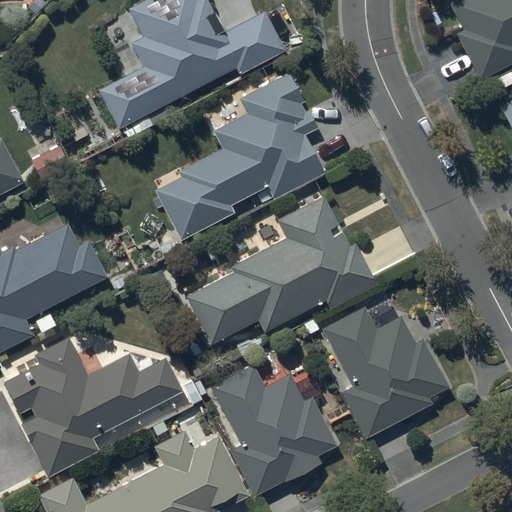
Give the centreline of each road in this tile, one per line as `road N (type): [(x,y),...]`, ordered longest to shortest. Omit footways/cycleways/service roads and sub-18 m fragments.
road 1 (residential): [(511,329),(382,80),(366,0)]
road 2 (residential): [(386,511),(511,448)]
